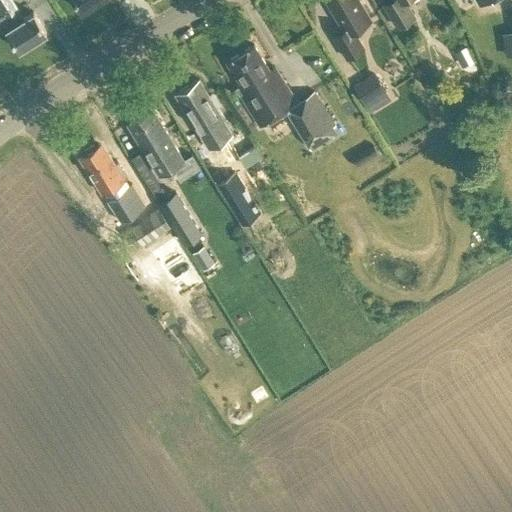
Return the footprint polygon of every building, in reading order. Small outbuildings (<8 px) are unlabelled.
[(46,32),(32,10),(23,16),(13,0),(0,0),(0,31),(5,28),(18,50),(46,32)] [(73,0),(79,9),(93,0),(73,0)] [(369,18),(357,0),(325,0),(343,27),(333,34),(347,57),(364,46),(353,28),(369,18)] [(387,0),(382,4),(397,27),(413,16),(402,0),(387,0)] [(254,45),(227,62),(240,82),(235,84),(261,126),(287,109),(302,132),(326,116),(332,126),(336,123),(313,88),(295,99),(278,73),(274,76),(254,45)] [(456,53),(462,64),(473,58),(467,48),(456,53)] [(376,70),(354,83),(366,103),(388,90),(376,70)] [(199,80),(175,96),(207,145),(230,130),(214,105),(217,103),(211,94),(209,96),(199,80)] [(184,157),(153,110),(128,125),(161,174),(184,157)] [(244,163),(260,153),(247,129),(230,138),(244,163)] [(96,147),(94,145),(83,152),(84,155),(82,156),(87,164),(84,166),(101,192),(113,184),(116,188),(126,182),(107,153),(105,154),(99,145),(96,147)] [(201,155),(210,173),(229,164),(220,145),(201,155)] [(234,172),(216,182),(241,222),(258,212),(234,172)] [(170,184),(154,194),(179,235),(196,226),(170,184)] [(155,207),(126,225),(138,244),(167,226),(155,207)] [(156,257),(176,289),(199,274),(179,243),(156,257)] [(203,244),(192,252),(203,269),(214,262),(203,244)]
